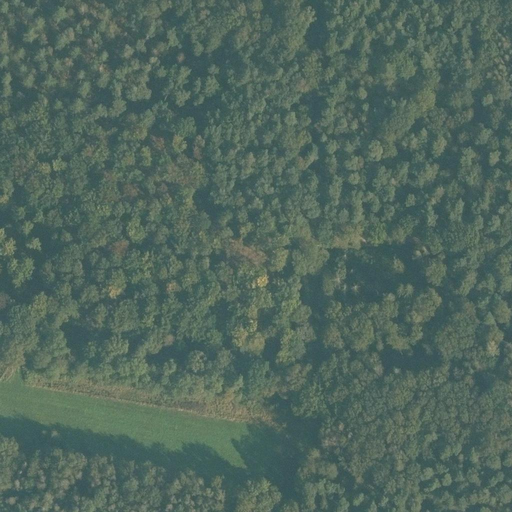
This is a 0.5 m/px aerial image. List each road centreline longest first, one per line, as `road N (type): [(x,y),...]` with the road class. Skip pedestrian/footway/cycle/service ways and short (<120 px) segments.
road 1 (track): [(303,246),(310,374),(299,390),(0,342)]
road 2 (track): [(511,259),(413,239),(329,241)]
